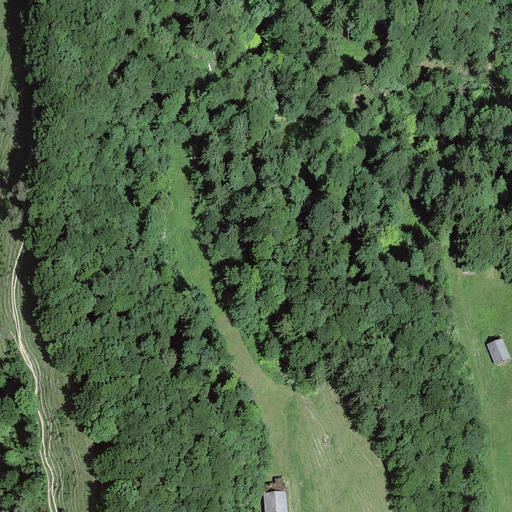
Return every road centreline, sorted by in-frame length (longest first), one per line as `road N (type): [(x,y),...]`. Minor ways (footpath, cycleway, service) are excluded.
road 1 (track): [(497,511),(488,418),(448,255),(394,219),(344,133),(344,54),(304,0)]
road 2 (track): [(511,107),(490,82),(491,40),(511,0)]
